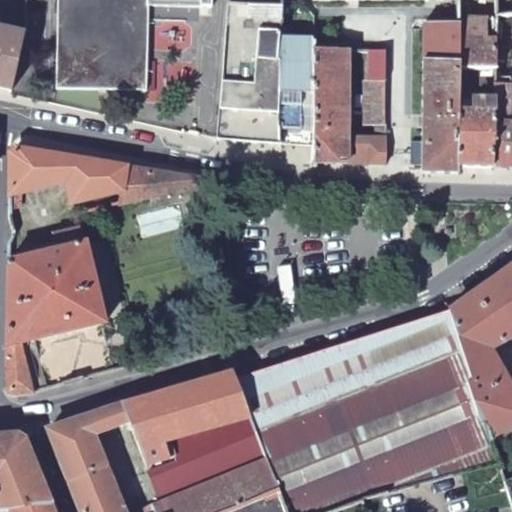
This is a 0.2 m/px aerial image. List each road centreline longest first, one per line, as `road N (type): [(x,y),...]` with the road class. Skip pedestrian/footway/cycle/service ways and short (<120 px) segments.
road 1 (residential): [(511,190),(287,176),(0,120)]
road 2 (residential): [(32,418),(431,297),(511,244)]
